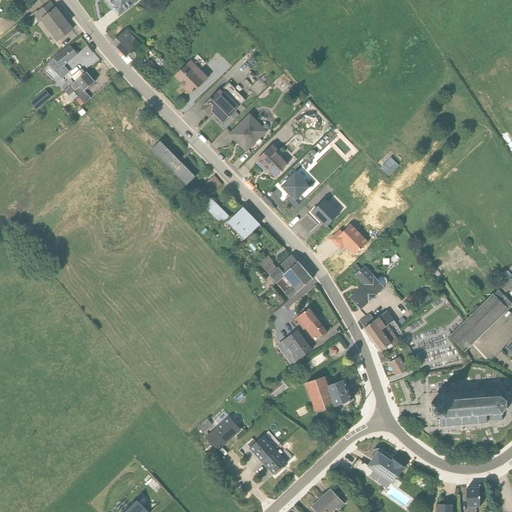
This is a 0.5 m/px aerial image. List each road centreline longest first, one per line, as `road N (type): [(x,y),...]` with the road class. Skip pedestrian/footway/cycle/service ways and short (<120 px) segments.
road 1 (tertiary): [(66,0),(306,258),(353,329),(384,417)]
road 2 (tertiary): [(511,452),(484,469),(454,471),(426,458),(384,417)]
road 3 (residential): [(273,511),(384,417)]
